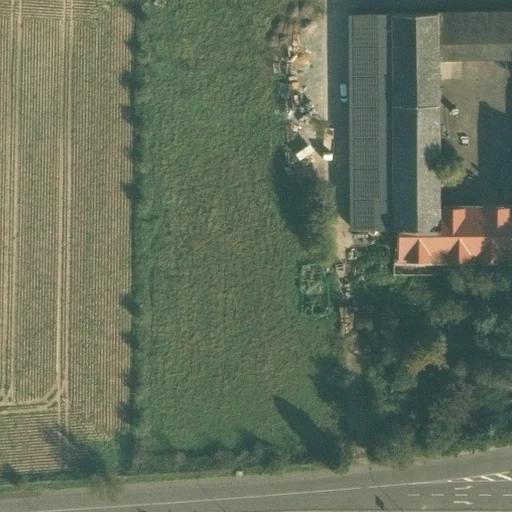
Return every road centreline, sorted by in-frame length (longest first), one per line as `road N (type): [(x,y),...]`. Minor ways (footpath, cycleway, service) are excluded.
road 1 (tertiary): [(353,492),(109,511)]
road 2 (tertiary): [(511,463),(353,492)]
road 3 (tertiary): [(353,492),(511,499)]
